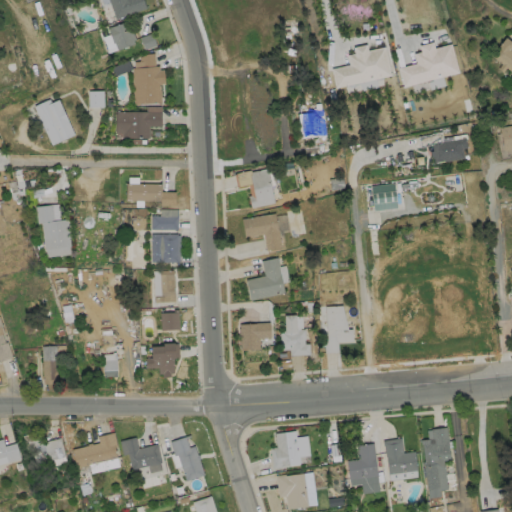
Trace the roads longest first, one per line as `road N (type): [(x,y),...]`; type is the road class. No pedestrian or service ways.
road 1 (residential): [(247,511),(220,406),(196,62),(178,0)]
road 2 (tertiary): [(511,378),(220,406),(0,408)]
